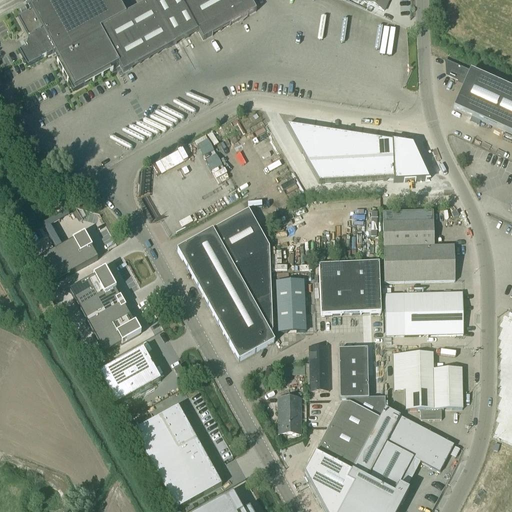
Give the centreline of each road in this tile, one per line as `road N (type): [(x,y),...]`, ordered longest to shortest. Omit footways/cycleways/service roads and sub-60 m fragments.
road 1 (unclassified): [(294,511),(110,176),(247,99),(432,130)]
road 2 (unclassified): [(451,511),(484,404),(487,306),(476,233),(432,130)]
road 3 (unclassified): [(432,130),(420,0)]
